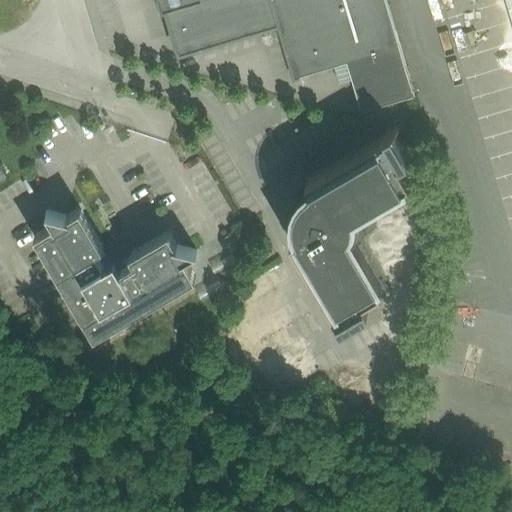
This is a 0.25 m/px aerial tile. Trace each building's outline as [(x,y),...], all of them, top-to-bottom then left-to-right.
[(347,62),(356,92),(361,111),(415,95),(386,0),(160,0),(164,9),(167,8),(178,44),(177,44),(180,52),(279,22),(295,77),(347,62)] [(301,232),(291,238),(346,332),(349,331),(344,323),(369,308),(363,299),(382,288),(352,237),(356,231),(359,224),(360,216),(359,209),(410,179),(399,161),(408,155),(394,130),(402,125),(401,123),(306,179),(312,189),(306,194),(301,201),(297,198),(298,196),(297,195),(297,196),(295,200),(293,203),(292,207),(291,211),(291,215),(291,219),(292,219),(292,216),(297,216),(298,224),(301,232)] [(197,250),(189,248),(177,245),(169,231),(118,261),(115,256),(111,259),(80,208),(67,216),(46,211),(54,223),(35,234),(84,317),(95,335),(113,325),(113,324),(196,276),(185,257),(197,250)] [(258,230),(255,224),(247,229),(250,234),(258,230)] [(224,237),(231,250),(241,245),(233,232),(224,237)]
